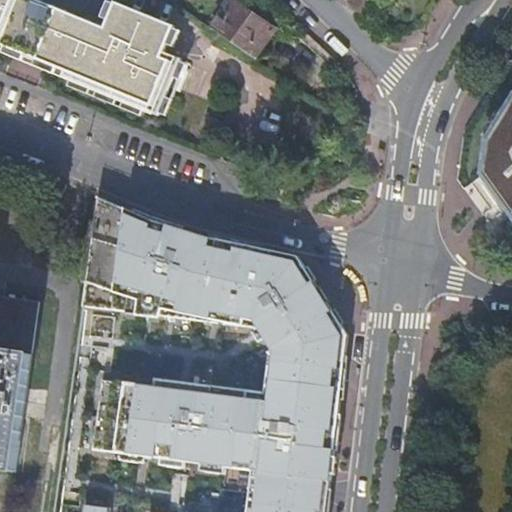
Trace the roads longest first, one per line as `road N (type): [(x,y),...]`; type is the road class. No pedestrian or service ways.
road 1 (unclassified): [(0,138),(204,218),(407,264)]
road 2 (secondary): [(377,511),(407,264)]
road 3 (secondary): [(407,264),(426,95)]
road 4 (residential): [(426,95),(315,0)]
